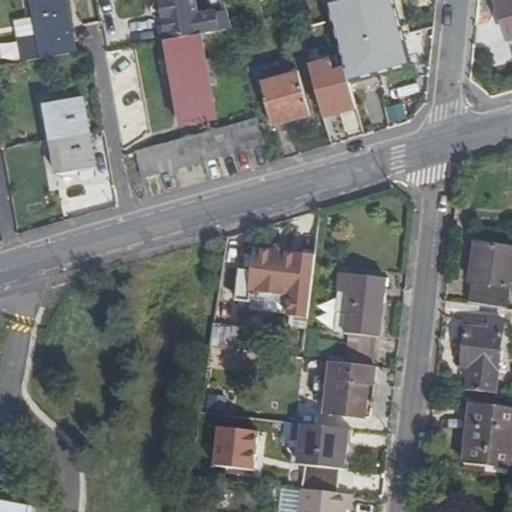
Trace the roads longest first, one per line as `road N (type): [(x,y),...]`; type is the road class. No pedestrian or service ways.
road 1 (tertiary): [(446,142),(0,281)]
road 2 (residential): [(400,511),(446,142)]
road 3 (residential): [(446,142),(460,0)]
